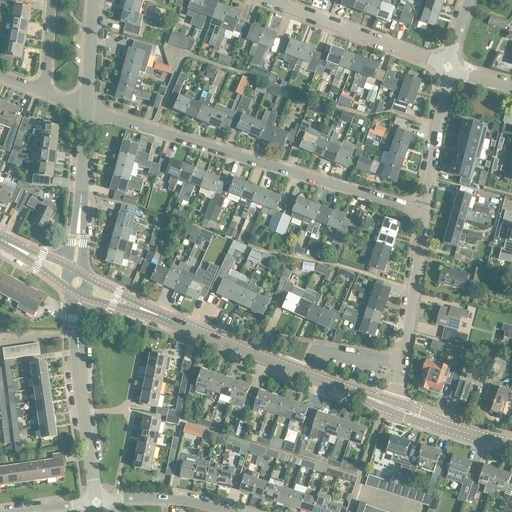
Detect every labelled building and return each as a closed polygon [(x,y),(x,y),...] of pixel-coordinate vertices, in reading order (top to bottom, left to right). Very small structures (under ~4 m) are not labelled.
[(16,0),(12,0),(0,0),(0,3),(14,6),(12,19),(27,22),(27,21),(29,22),(30,15),(28,15),(29,9),(14,6),(16,0)] [(142,3),(132,0),(127,0),(124,11),(139,15),(142,3)] [(199,19),(201,14),(206,0),(205,0),(192,0),(189,10),(187,16),(193,18),(191,25),(196,27),(199,19)] [(212,19),(218,5),(206,0),(201,14),(199,19),(196,27),(201,29),(202,29),(207,17),(212,19)] [(342,5),(354,9),(357,0),(342,0),(344,0),(343,3),(342,5)] [(357,0),(354,9),(366,14),(370,0),(357,0)] [(370,0),(366,14),(377,18),(382,4),(370,0)] [(443,3),(432,0),(426,0),(425,4),(422,3),(420,9),(425,11),(439,15),(443,3)] [(389,7),(382,4),(377,18),(389,22),(389,21),(399,21),(402,12),(398,10),(389,7)] [(224,23),(229,9),(218,5),(212,19),(210,25),(216,27),(216,26),(222,28),(224,23)] [(241,13),(229,9),(224,23),(222,28),(221,29),(215,47),(220,49),(224,37),(227,31),(233,33),(234,31),(241,35),(243,30),(245,25),(247,20),(239,17),(241,13)] [(139,15),(124,11),(121,23),(125,24),(123,32),(139,36),(141,28),(135,27),(139,15)] [(144,16),(151,18),(156,20),(158,15),(145,11),(144,16)] [(439,15),(425,11),(421,22),(435,27),(439,15)] [(409,14),(402,12),(399,21),(399,22),(411,27),(414,16),(409,14)] [(491,17),(488,25),(505,31),(507,22),(491,17)] [(27,22),(12,19),(9,31),(24,34),(26,34),(28,28),(26,27),(27,22)] [(169,24),(163,22),(161,29),(167,31),(169,24)] [(216,27),(209,45),(215,47),(221,29),(222,28),(216,26),(216,27)] [(241,35),(240,39),(238,43),(238,44),(243,46),(246,40),(248,40),(254,43),(249,55),(255,57),(258,50),(259,45),(265,31),(253,27),(252,28),(249,38),(241,35)] [(276,35),(277,33),(270,30),(269,33),(265,31),(259,45),(271,49),(276,35)] [(24,34),(9,31),(7,44),(22,47),(22,46),(24,46),(25,40),(23,40),(24,34)] [(174,46),(178,34),(172,32),(168,44),(174,46)] [(178,34),(174,46),(179,48),(183,37),(178,34)] [(183,37),(179,48),(185,50),(189,39),(183,37)] [(195,41),(189,39),(185,50),(191,52),(195,41)] [(147,67),(147,68),(153,47),(135,41),(132,50),(130,50),(127,62),(141,66),(147,67)] [(298,59),(303,46),(292,41),(289,47),(283,44),(278,58),(285,60),(286,55),(292,57),(290,63),(291,64),(289,70),(293,72),(298,59)] [(22,47),(7,44),(0,43),(0,47),(2,48),(0,55),(0,60),(12,63),(13,58),(19,59),(20,58),(22,59),(23,52),(21,52),(22,47)] [(315,50),(303,46),(298,59),(293,72),(298,73),(300,67),(301,67),(303,61),(310,64),(307,70),(315,73),(318,66),(322,55),(314,52),(315,50)] [(322,55),(318,66),(325,69),(327,62),(334,65),(330,75),(335,77),(344,53),(333,48),(329,58),(322,55)] [(255,57),(252,64),(260,67),(265,53),(258,50),(255,57)] [(344,53),(335,77),(332,85),(337,87),(344,68),(351,71),(356,57),(344,53)] [(218,61),(229,64),(232,58),(221,54),(218,61)] [(356,57),(351,71),(358,74),(351,92),(355,94),(356,91),(358,87),(367,61),(356,57)] [(379,66),(367,61),(358,87),(362,89),(365,83),(366,83),(368,77),(374,80),(379,66)] [(127,62),(123,74),(138,78),(140,71),(145,73),(145,72),(147,67),(141,66),(127,62)] [(218,68),(209,64),(206,72),(207,73),(214,76),(215,76),(218,68)] [(383,82),(417,94),(421,82),(417,80),(418,75),(409,72),(405,83),(393,79),(395,73),(387,70),(383,82)] [(178,79),(172,95),(178,97),(184,82),(186,83),(189,77),(181,73),(178,79)] [(123,74),(120,86),(143,92),(144,88),(141,87),(144,80),(138,78),(123,74)] [(316,81),(323,84),(326,77),(319,74),(316,81)] [(417,94),(383,82),(381,87),(401,94),(399,101),(395,100),(392,111),(406,116),(410,105),(413,106),(417,94)] [(279,94),(282,87),(275,84),(272,83),(270,88),(269,90),(279,94)] [(164,94),(167,87),(161,85),(158,92),(164,94)] [(143,92),(120,86),(117,98),(131,102),(133,95),(137,96),(136,97),(151,102),(153,95),(143,92)] [(203,106),(197,120),(208,125),(214,111),(208,108),(216,88),(212,86),(208,94),(203,106)] [(374,104),(377,93),(370,90),(366,101),(374,104)] [(192,101),(186,115),(197,120),(203,106),(208,94),(203,92),(198,104),(192,101)] [(153,95),(151,102),(149,106),(158,110),(163,99),(154,95),(153,95)] [(186,115),(192,101),(194,96),(190,95),(187,95),(185,96),(184,98),(180,96),(174,110),(186,115)] [(236,113),(242,97),(238,95),(231,111),(236,113)] [(242,97),(236,113),(235,115),(241,118),(242,115),(249,118),(251,112),(243,108),(247,99),(242,97)] [(317,113),(320,105),(314,102),(310,111),(317,113)] [(374,104),(370,116),(376,114),(379,106),(374,104)] [(10,109),(5,107),(0,119),(0,120),(12,125),(16,117),(18,112),(16,111),(17,110),(11,107),(10,109)] [(274,107),(272,111),(260,139),(272,144),(277,130),(271,127),(276,116),(275,115),(278,108),(274,107)] [(255,121),(249,134),(260,139),(272,111),(269,110),(267,112),(266,112),(261,123),(255,121)] [(376,120),(381,121),(384,111),(379,110),(376,120)] [(214,111),(208,125),(220,130),(226,116),(214,111)] [(242,115),(241,118),(237,128),(238,128),(238,129),(249,134),(255,121),(249,118),(242,115)] [(16,117),(12,125),(10,130),(15,132),(18,126),(21,119),(16,117)] [(398,131),(396,138),(383,134),(381,138),(389,141),(408,147),(412,136),(403,132),(407,122),(396,118),(394,125),(400,127),(399,131),(398,131)] [(23,119),(17,133),(23,135),(28,122),(23,119)] [(485,139),(488,128),(464,122),(463,129),(464,129),(463,133),(485,139)] [(301,126),(298,133),(296,139),(303,142),(301,148),(312,153),(318,140),(307,135),(311,126),(303,123),(301,126)] [(42,125),(42,132),(41,138),(56,140),(58,127),(42,125)] [(337,125),(332,139),(329,144),(324,158),(335,163),(341,149),(335,147),(342,126),(337,125)] [(277,130),(272,144),(283,149),(289,135),(277,130)] [(482,149),(485,139),(463,133),(462,137),(460,137),(459,143),(482,149)] [(318,140),(312,153),(324,158),(329,144),(332,139),(320,135),(318,140)] [(56,140),(41,138),(39,150),(54,152),(56,140)] [(373,152),(380,155),(384,142),(377,139),(373,152)] [(392,148),(390,154),(404,159),(408,147),(389,141),(387,146),(392,148)] [(124,142),(121,154),(135,158),(141,160),(148,162),(149,157),(150,155),(137,152),(139,146),(124,142)] [(479,160),(482,149),(459,143),(457,149),(458,150),(457,154),(456,153),(456,154),(477,160),(479,160)] [(352,154),(341,149),(335,163),(346,168),(352,154)] [(39,150),(39,151),(38,163),(53,164),(54,152),(39,150)] [(121,154),(118,166),(132,170),(134,164),(150,169),(149,175),(156,177),(159,165),(148,162),(141,160),(135,158),(121,154)] [(400,171),(404,159),(390,154),(386,166),(400,171)] [(474,170),(477,160),(456,154),(454,160),(456,160),(455,165),(474,170)] [(373,162),(360,157),(356,169),(369,173),(370,172),(371,167),(373,162)] [(161,159),(159,165),(156,177),(161,179),(168,162),(161,159)] [(179,179),(184,165),(172,161),(167,174),(172,176),(168,184),(170,185),(168,190),(173,192),(178,179),(179,179)] [(380,164),(373,161),(373,162),(371,167),(379,170),(377,175),(377,176),(382,178),(396,183),(400,171),(386,166),(381,164),(380,164)] [(53,164),(38,163),(36,176),(28,175),(27,181),(44,183),(44,177),(51,178),(53,164)] [(179,179),(185,181),(190,183),(195,170),(184,165),(179,179)] [(471,181),(474,170),(455,165),(453,169),(452,168),(450,175),(471,181)] [(132,170),(118,166),(114,178),(142,186),(153,189),(154,184),(144,182),(144,180),(131,176),(132,170)] [(511,169),(507,168),(501,166),(500,172),(506,173),(504,179),(511,181),(511,169)] [(190,183),(195,185),(201,188),(207,174),(195,170),(190,183)] [(218,179),(207,174),(201,188),(213,192),(218,179)] [(142,186),(114,178),(111,190),(125,194),(127,189),(140,193),(142,186)] [(241,198),(247,184),(235,180),(229,193),(241,198)] [(190,183),(185,181),(178,199),(183,201),(190,183)] [(195,185),(190,183),(183,201),(188,202),(195,185)] [(8,189),(2,186),(0,189),(0,202),(6,206),(9,201),(14,203),(21,190),(10,184),(8,189)] [(247,184),(241,198),(248,201),(246,206),(250,208),(253,202),(258,189),(247,184)] [(471,196),(473,190),(461,187),(459,193),(471,196)] [(24,191),(29,194),(37,197),(40,191),(36,188),(35,190),(29,189),(25,188),(24,191)] [(269,193),(258,189),(253,202),(264,207),(269,193)] [(29,194),(24,191),(17,204),(15,210),(20,212),(29,194)] [(281,198),(269,193),(264,207),(270,209),(267,215),(273,218),(276,212),(281,198)] [(459,193),(455,206),(468,210),(472,197),(459,193)] [(125,194),(123,203),(136,207),(139,199),(125,194)] [(207,227),(220,196),(215,194),(213,200),(211,199),(203,219),(204,219),(202,225),(207,227)] [(220,196),(207,227),(212,229),(214,223),(215,224),(225,198),(220,196)] [(302,224),(310,203),(299,199),(293,213),(294,213),(291,219),(293,220),(291,224),(300,227),(301,224),(302,224)] [(44,200),(41,206),(40,206),(32,221),(45,227),(52,212),(55,205),(44,200)] [(322,208),(310,203),(302,224),(309,227),(313,229),(322,208)] [(122,206),(117,226),(131,230),(137,232),(144,234),(146,229),(139,227),(139,226),(133,224),(137,210),(122,206)] [(246,206),(243,213),(241,219),(245,221),(247,215),(250,208),(246,206)] [(468,210),(455,206),(452,218),(465,222),(468,210)] [(476,206),(475,211),(489,216),(491,210),(476,206)] [(322,208),(313,229),(318,231),(321,224),(328,226),(333,213),(322,208)] [(184,212),(182,218),(188,221),(191,214),(185,211),(184,212)] [(358,211),(354,222),(361,224),(365,213),(358,211)] [(276,233),(283,215),(276,212),(269,230),(276,233)] [(333,213),(328,226),(339,231),(345,217),(333,213)] [(283,215),(276,233),(283,236),(291,218),(283,215)] [(159,224),(160,224),(162,218),(154,216),(153,220),(155,223),(159,224)] [(465,222),(452,218),(448,231),(461,234),(465,222)] [(369,227),(396,236),(400,224),(386,220),(384,226),(371,222),(369,227)] [(511,263),(511,257),(511,224),(508,224),(507,226),(502,224),(498,238),(504,240),(506,240),(504,249),(501,248),(498,260),(511,263)] [(131,230),(117,226),(114,238),(128,242),(130,236),(135,238),(137,232),(131,230)] [(155,226),(152,236),(157,237),(158,237),(161,229),(155,226)] [(188,234),(198,238),(201,231),(190,227),(188,234)] [(396,236),(369,227),(368,233),(375,235),(374,237),(380,238),(378,243),(392,248),(396,236)] [(236,232),(229,229),(227,235),(234,238),(236,232)] [(461,234),(448,231),(445,244),(458,248),(459,242),(464,244),(466,237),(461,235),(461,234)] [(204,243),(207,235),(201,232),(198,240),(204,243)] [(128,242),(114,238),(110,250),(137,258),(139,252),(132,250),(134,245),(128,243),(128,242)] [(318,241),(311,239),(307,248),(314,251),(318,241)] [(220,271),(217,278),(221,280),(224,273),(229,276),(231,270),(236,260),(231,258),(235,249),(244,253),(246,247),(247,246),(234,241),(233,241),(221,269),(220,271)] [(392,248),(378,243),(376,249),(364,245),(363,247),(361,246),(360,250),(362,251),(369,253),(374,255),(388,260),(392,248)] [(137,258),(110,250),(107,262),(121,266),(123,260),(140,265),(142,259),(137,258)] [(252,250),(249,257),(260,261),(263,254),(252,250)] [(149,251),(146,260),(152,262),(154,257),(155,253),(149,251)] [(155,266),(161,254),(157,251),(151,264),(155,266)] [(321,259),(322,260),(324,253),(318,251),(316,257),(321,259)] [(388,260),(374,255),(370,267),(384,271),(388,260)] [(302,263),(297,260),(294,266),(300,269),(302,263)] [(173,264),(170,272),(164,286),(175,291),(181,277),(186,265),(181,263),(179,267),(173,264)] [(144,264),(140,273),(145,275),(149,266),(144,264)] [(325,277),(329,268),(319,264),(315,272),(325,277)] [(181,277),(175,291),(186,296),(192,282),(186,279),(191,267),(186,265),(181,277)] [(164,286),(170,272),(158,267),(152,280),(164,286)] [(469,276),(465,275),(463,282),(467,283),(468,283),(468,281),(479,283),(482,270),(471,267),(469,276)] [(329,268),(325,277),(323,280),(330,283),(335,271),(329,268)] [(280,284),(276,294),(280,296),(291,273),(285,270),(279,283),(280,284)] [(463,282),(465,275),(465,274),(456,271),(455,273),(442,270),(439,283),(466,290),(467,283),(463,282)] [(217,278),(211,290),(218,294),(229,299),(235,286),(239,279),(229,276),(224,273),(221,280),(217,278)] [(3,275),(0,280),(0,294),(6,297),(15,281),(3,275)] [(235,286),(229,299),(240,305),(247,291),(249,287),(252,279),(248,277),(245,282),(239,279),(235,286)] [(247,291),(240,305),(252,310),(258,297),(258,296),(261,289),(255,286),(257,281),(252,279),(249,287),(247,291)] [(372,297),(386,302),(390,290),(385,288),(387,283),(376,280),(375,285),(376,285),(374,292),(362,288),(354,286),(353,290),(360,293),(372,297)] [(27,288),(15,281),(6,297),(19,304),(27,288)] [(203,287),(192,282),(186,296),(197,301),(203,287)] [(27,288),(19,304),(16,308),(33,317),(40,302),(43,304),(47,296),(38,291),(37,292),(27,288)] [(301,300),(294,316),(305,321),(312,305),(317,294),(313,292),(308,303),(301,300)] [(386,302),(372,297),(360,293),(358,299),(370,303),(368,309),(382,314),(386,302)] [(312,305),(305,321),(316,326),(323,311),(317,308),(322,296),(317,294),(312,305)] [(294,316),(301,300),(289,295),(282,311),(294,316)] [(258,297),(252,310),(263,315),(269,301),(271,298),(265,296),(264,299),(258,296),(258,297)] [(437,325),(445,327),(451,328),(452,326),(458,328),(461,317),(467,318),(468,315),(469,312),(456,309),(456,311),(441,307),(440,311),(437,325)] [(346,310),(341,308),(339,313),(330,309),(329,313),(337,317),(342,319),(346,310)] [(360,312),(349,308),(346,314),(358,318),(360,312)] [(368,309),(364,320),(378,325),(382,314),(368,309)] [(323,311),(316,326),(330,332),(337,317),(329,313),(323,311)] [(355,331),(360,332),(374,337),(378,325),(364,320),(358,318),(351,316),(351,317),(344,314),(342,320),(357,325),(355,331)] [(335,342),(340,343),(345,331),(339,329),(337,335),(335,334),(332,342),(335,342)] [(468,335),(457,333),(455,341),(466,343),(468,335)] [(433,341),(431,348),(442,352),(445,344),(433,341)] [(31,345),(32,356),(40,355),(38,344),(31,345)] [(31,345),(24,346),(25,357),(32,356),(31,345)] [(24,346),(16,347),(18,358),(25,357),(24,346)] [(16,347),(9,348),(11,359),(18,358),(16,347)] [(11,359),(9,348),(8,349),(2,349),(3,360),(10,360),(11,359)] [(473,356),(482,357),(483,350),(463,348),(463,353),(474,354),(473,356)] [(148,368),(165,371),(169,372),(172,357),(164,356),(164,352),(152,350),(148,368)] [(490,351),(486,362),(484,371),(491,373),(499,375),(505,355),(498,353),(497,353),(490,351)] [(441,356),(430,352),(428,357),(419,383),(420,384),(419,387),(428,389),(429,387),(431,387),(440,361),(439,360),(441,356)] [(450,364),(440,361),(431,387),(432,388),(431,390),(440,393),(442,391),(449,371),(453,373),(457,362),(452,360),(450,364)] [(183,375),(188,376),(191,363),(183,362),(181,374),(183,375)] [(31,378),(46,376),(45,363),(30,366),(31,378)] [(207,397),(215,373),(194,366),(193,377),(190,391),(207,397)] [(148,368),(146,380),(162,383),(165,371),(148,368)] [(456,372),(452,385),(457,386),(453,399),(467,403),(473,384),(460,379),(462,373),(456,372)] [(215,373),(207,397),(211,398),(213,393),(221,395),(227,377),(215,373)] [(48,387),(46,376),(31,378),(33,389),(48,387)] [(239,381),(227,377),(221,395),(233,399),(239,381)] [(146,380),(143,392),(160,396),(162,383),(146,380)] [(239,381),(233,399),(231,404),(235,405),(237,401),(238,402),(242,404),(244,403),(245,403),(251,385),(239,381)] [(511,393),(490,385),(485,400),(486,401),(484,408),(498,413),(501,406),(503,400),(511,402),(511,393)] [(50,400),(48,387),(33,389),(35,402),(50,400)] [(160,396),(143,392),(141,404),(158,407),(160,396)] [(267,413),(272,397),(260,393),(254,409),(267,413)] [(272,397),(267,413),(279,417),(284,401),(272,397)] [(52,413),(50,400),(35,402),(37,415),(52,413)] [(284,401),(279,417),(291,421),(296,405),(284,401)] [(296,405),(291,421),(303,425),(308,409),(296,405)] [(168,408),(166,417),(179,420),(181,411),(176,410),(168,408)] [(54,425),(52,413),(37,415),(39,427),(54,425)] [(325,434),(330,418),(318,413),(310,438),(315,440),(318,431),(325,434)] [(179,420),(166,417),(165,423),(178,425),(179,420)] [(212,422),(206,420),(200,418),(198,424),(210,428),(212,422)] [(330,418),(325,434),(323,442),(328,443),(330,436),(337,438),(342,422),(330,418)] [(145,419),(142,431),(159,434),(161,422),(145,419)] [(240,437),(244,423),(236,420),(232,434),(240,437)] [(212,422),(210,428),(222,432),(224,426),(212,422)] [(354,426),(342,422),(337,438),(349,442),(354,426)] [(244,423),(240,437),(245,439),(250,424),(244,423)] [(54,425),(39,427),(41,440),(56,438),(54,425)] [(203,436),(205,430),(192,426),(190,432),(203,436)] [(354,426),(349,442),(361,446),(366,430),(354,426)] [(216,434),(205,430),(203,436),(215,440),(216,434)] [(159,434),(142,431),(140,443),(156,447),(159,434)] [(228,438),(216,434),(215,440),(227,444),(227,442),(228,438)] [(299,434),(296,443),(292,454),(298,456),(302,444),(305,436),(299,434)] [(269,447),(271,441),(259,436),(257,443),(269,447)] [(170,450),(177,451),(179,439),(173,437),(170,450)] [(391,437),(386,453),(393,455),(391,462),(402,465),(400,473),(408,476),(411,466),(413,460),(405,458),(410,443),(391,437)] [(227,442),(227,444),(242,448),(240,454),(246,456),(250,444),(228,438),(227,442)] [(285,439),(283,444),(281,450),(292,454),(296,443),(285,439)] [(283,444),(271,441),(269,447),(281,450),(283,444)] [(156,447),(140,443),(137,456),(154,459),(156,447)] [(250,444),(246,456),(248,456),(249,451),(265,456),(267,450),(250,444)] [(302,444),(298,456),(317,462),(319,455),(306,451),(308,445),(302,444)] [(437,466),(441,453),(422,447),(420,454),(415,453),(411,466),(416,468),(430,473),(432,465),(437,466)] [(170,450),(168,462),(174,463),(177,451),(170,450)] [(267,450),(265,456),(277,460),(279,454),(267,450)] [(45,462),(48,479),(63,477),(61,464),(65,464),(64,454),(52,456),(53,461),(45,462)] [(279,454),(277,460),(289,463),(291,457),(279,454)] [(330,459),(319,455),(317,462),(328,465),(330,459)] [(154,459),(137,456),(134,469),(151,472),(154,459)] [(467,478),(470,468),(472,462),(454,456),(448,472),(446,479),(463,484),(458,500),(466,503),(467,500),(468,496),(472,484),(474,480),(467,478)] [(261,467),(264,459),(258,457),(256,465),(261,467)] [(303,461),(291,457),(289,463),(301,467),(303,461)] [(211,458),(210,463),(206,484),(218,487),(223,464),(214,462),(215,459),(211,458)] [(342,463),(330,459),(328,465),(340,469),(342,463)] [(197,465),(194,482),(206,484),(210,463),(204,461),(203,466),(197,465)] [(315,465),(303,461),(301,467),(314,471),(315,465)] [(343,461),(342,463),(340,469),(357,475),(360,466),(343,461)] [(45,462),(31,464),(34,481),(48,479),(45,462)] [(174,463),(168,462),(165,474),(172,475),(174,463)] [(194,482),(197,465),(184,462),(181,479),(194,482)] [(31,464),(18,466),(20,483),(34,481),(31,464)] [(223,464),(218,487),(231,489),(236,467),(223,464)] [(315,465),(314,471),(325,475),(327,469),(315,465)] [(18,466),(3,468),(6,485),(20,483),(18,466)] [(490,496),(498,471),(485,467),(479,484),(486,486),(483,494),(490,496)] [(432,479),(438,481),(441,470),(435,468),(432,479)] [(327,469),(325,475),(337,479),(339,473),(327,469)] [(498,471),(490,496),(495,498),(498,490),(506,493),(511,476),(498,471)] [(252,496),(257,480),(259,474),(252,472),(251,477),(245,476),(240,492),(252,496)] [(357,478),(339,473),(337,479),(355,484),(357,478)] [(408,476),(400,473),(396,484),(398,485),(404,486),(404,487),(408,476)] [(374,478),(369,476),(365,486),(371,488),(374,478)] [(371,488),(377,490),(380,479),(374,478),(371,488)] [(377,490),(383,492),(387,482),(380,479),(377,490)] [(438,481),(432,479),(427,495),(433,497),(438,481)] [(257,480),(252,496),(265,500),(269,483),(257,480)] [(269,483),(265,500),(277,503),(282,487),(283,482),(277,480),(275,485),(269,483)] [(383,492),(389,494),(392,483),(387,482),(383,492)] [(395,496),(398,485),(392,483),(389,494),(395,496)] [(473,483),(469,495),(468,499),(474,501),(479,485),(473,483)] [(395,496),(400,498),(404,487),(398,485),(395,496)] [(282,487),(277,503),(288,507),(293,491),(282,487)] [(406,499),(409,489),(404,487),(400,498),(406,499)] [(406,499),(412,501),(416,491),(409,489),(406,499)] [(293,491),(288,507),(301,511),(306,495),(293,491)] [(421,493),(416,491),(412,501),(418,503),(421,493)] [(319,493),(318,499),(313,511),(326,511),(330,503),(331,497),(319,493)] [(424,505),(427,495),(421,493),(418,503),(424,505)] [(505,511),(507,508),(511,496),(511,495),(505,493),(499,511),(505,511)] [(306,495),(301,511),(303,511),(313,511),(318,499),(306,495)] [(429,507),(433,497),(427,495),(424,505),(429,507)] [(439,501),(434,499),(431,509),(436,511),(439,501)] [(346,511),(348,508),(330,503),(326,511),(346,511)] [(363,511),(366,506),(366,505),(360,503),(356,511),(363,511)]
